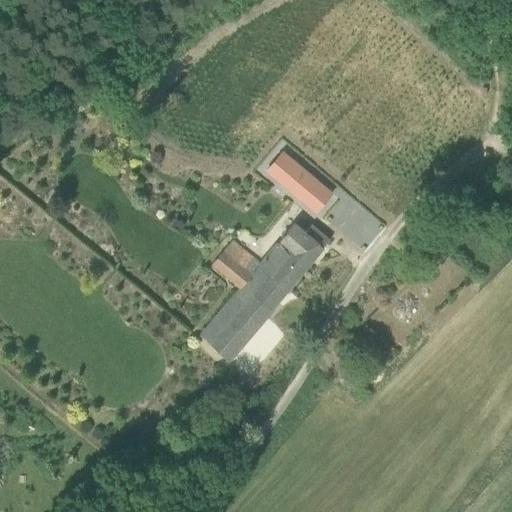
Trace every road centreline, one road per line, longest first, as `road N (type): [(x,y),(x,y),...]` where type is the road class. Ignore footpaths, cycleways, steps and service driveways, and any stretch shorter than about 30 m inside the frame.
road 1 (unclassified): [(202,511),(299,382),(371,253)]
road 2 (track): [(371,253),(498,140)]
road 3 (track): [(498,140),(497,72),(479,0)]
